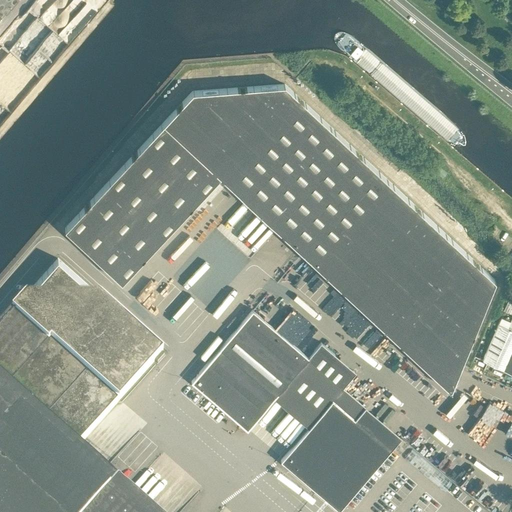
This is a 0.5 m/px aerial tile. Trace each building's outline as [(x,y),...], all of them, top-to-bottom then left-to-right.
[(0,0),(0,17),(13,0),(0,0)] [(0,121),(11,107),(11,103),(9,101),(0,100),(0,60),(7,51),(29,68),(29,89),(51,62),(44,56),(34,56),(34,62),(37,62),(35,65),(29,65),(29,61),(53,30),(35,16),(29,24),(29,1),(0,39),(0,121)] [(220,174),(451,388),(495,279),(285,84),(193,91),(65,227),(122,280),(220,174)] [(0,511),(146,511),(126,493),(123,496),(116,490),(101,477),(73,452),(155,361),(157,363),(164,355),(162,353),(163,352),(156,345),(58,258),(0,322),(0,511)] [(253,309),(192,381),(247,428),(274,397),(309,426),(287,452),(281,459),(332,503),(339,508),(390,448),(297,369),(308,356),(253,309)] [(511,315),(507,326),(499,322),(482,359),(503,368),(503,369),(511,372),(511,315)] [(137,468),(156,447),(140,433),(121,453),(137,468)]
